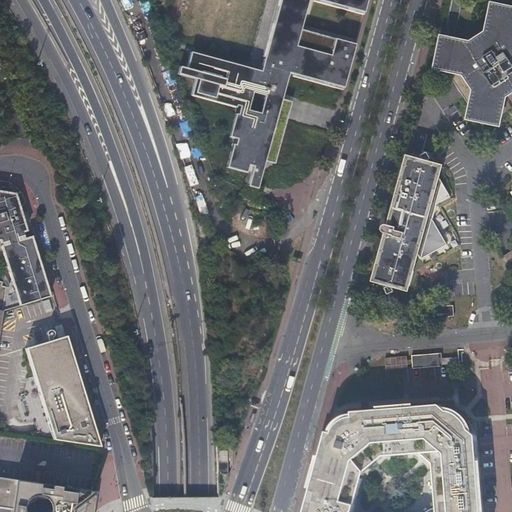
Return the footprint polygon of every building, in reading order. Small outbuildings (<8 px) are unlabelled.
[(350,43),(300,29),(307,0),(316,0),(363,13),(366,0),(279,0),(260,71),(190,52),(185,69),(196,72),(190,94),(235,106),(236,105),(239,106),(237,115),(236,115),(230,138),(236,139),(234,145),(228,168),(246,173),(248,165),(252,166),(247,186),(257,189),(264,161),(277,112),(281,113),(284,102),(280,101),(282,94),(288,73),(343,88),(350,61),(345,60),(350,43)] [(448,72),(451,76),(474,111),(472,121),(482,123),(486,129),(504,116),(509,96),(511,94),(511,11),(495,8),(489,38),(476,48),(447,41),(441,70),(448,72)] [(355,44),(350,43),(345,60),(350,61),(355,44)] [(292,97),(282,94),(280,101),(284,102),(281,113),(277,112),(264,161),(274,164),(292,97)] [(424,165),(429,166),(430,162),(433,161),(429,154),(423,158),(425,161),(424,165)] [(411,283),(416,263),(414,259),(416,258),(417,260),(419,259),(418,257),(420,256),(423,261),(449,247),(434,221),(438,206),(452,198),(441,178),(443,170),(429,166),(424,165),(407,160),(390,228),(387,227),(384,228),(383,229),(382,231),(382,233),(383,235),(384,236),(389,237),(381,269),(382,269),(379,279),(384,283),(394,285),(399,286),(404,288),(411,283)] [(0,310),(2,311),(17,307),(50,297),(32,237),(31,236),(27,238),(25,238),(23,232),(26,228),(24,223),(25,220),(21,207),(24,202),(21,192),(18,193),(14,194),(13,193),(10,194),(8,190),(9,185),(9,182),(0,180),(0,240),(1,240),(2,245),(1,246),(10,275),(11,279),(9,284),(12,285),(13,288),(9,289),(9,288),(1,286),(2,283),(3,282),(0,281),(0,310)] [(14,194),(18,193),(9,185),(8,190),(10,194),(13,193),(14,194)] [(31,236),(32,237),(33,237),(30,229),(26,230),(26,228),(23,232),(25,238),(27,238),(31,236)] [(0,256),(6,276),(10,275),(1,246),(0,246),(0,256)] [(419,268),(416,263),(411,283),(404,288),(413,290),(419,268)] [(398,290),(399,286),(394,285),(393,289),(390,290),(394,297),(400,293),(398,290)] [(439,311),(440,322),(453,321),(452,310),(439,311)] [(53,440),(99,447),(99,446),(97,437),(92,437),(89,426),(93,424),(77,373),(65,336),(52,340),(49,341),(25,348),(53,440)] [(443,366),(458,365),(457,358),(442,359),(442,354),(412,357),(413,370),(443,367),(443,366)] [(483,511),(477,437),(474,434),(473,431),(472,427),(470,424),(468,421),(462,416),(458,413),(454,411),(451,410),(448,409),(444,409),(441,406),(353,414),(353,416),(349,417),(346,418),(340,421),(333,428),(330,434),(327,433),(306,511),(483,511)] [(462,416),(468,421),(468,419),(468,417),(467,415),(465,413),(464,413),(462,412),(460,412),(458,413),(462,416)] [(216,448),(217,472),(227,471),(226,448),(222,448),(216,448)] [(93,511),(95,496),(94,497),(92,494),(96,492),(0,477),(0,507),(9,509),(8,511),(93,511)]
